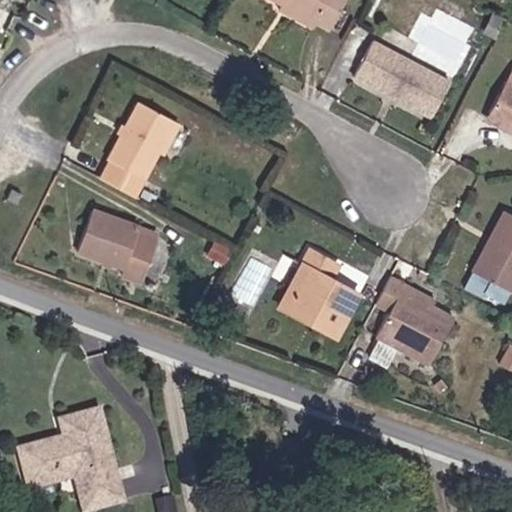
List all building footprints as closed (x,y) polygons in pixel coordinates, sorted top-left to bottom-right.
[(348,0),(288,0),(334,27),(348,0)] [(456,78),(378,37),(359,76),(435,116),(456,78)] [(511,64),(510,63),(489,106),(511,119),(511,129),(511,130),(511,64)] [(110,170),(142,187),(147,173),(155,177),(178,128),(134,105),(112,155),(116,157),(110,170)] [(137,219),(98,201),(82,238),(127,259),(126,264),(145,272),(161,233),(136,221),(137,219)] [(490,251),(484,249),(470,278),(508,297),(511,288),(511,219),(507,217),(490,251)] [(315,328),(313,334),(330,343),(352,301),(326,287),(331,272),(302,258),(296,271),(303,275),(286,313),(315,328)] [(391,279),(377,308),(392,316),(380,343),(433,370),(457,320),(435,309),(432,315),(402,299),(407,287),(391,279)] [(89,489),(124,476),(100,400),(63,412),(68,427),(21,444),(34,487),(82,470),(89,489)] [(129,490),(124,476),(89,489),(93,502),(129,490)] [(176,509),(170,481),(155,484),(161,511),(176,509)]
